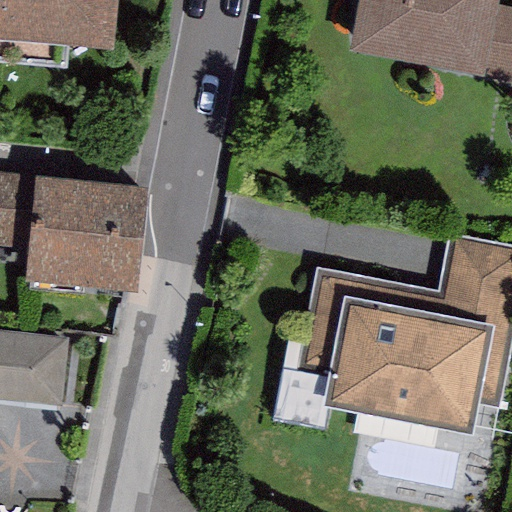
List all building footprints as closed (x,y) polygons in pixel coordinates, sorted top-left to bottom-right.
[(104,0),(0,0),(0,44),(100,54),(104,0)] [(511,7),(511,0),(352,0),(345,55),(503,78),(511,7)] [(134,192),(29,182),(18,287),(124,297),(134,192)] [(304,275),(285,397),(492,429),(511,299),(511,245),(445,235),(436,295),(304,275)] [(68,337),(0,329),(0,397),(60,404),(68,337)]
